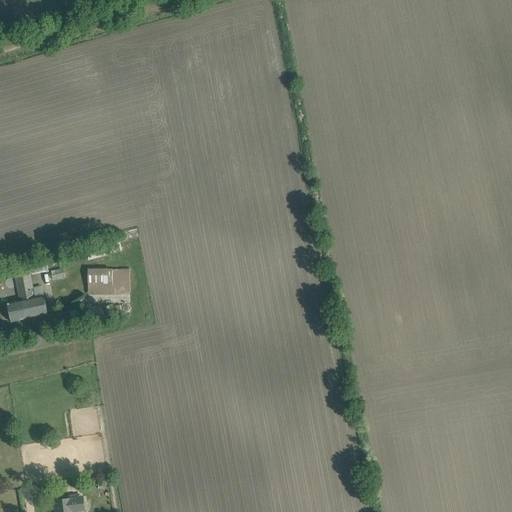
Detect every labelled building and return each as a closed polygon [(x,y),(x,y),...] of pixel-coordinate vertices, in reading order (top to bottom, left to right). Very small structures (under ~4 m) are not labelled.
[(48,314),(44,296),(35,297),(30,274),(49,270),(46,260),(38,261),(38,263),(29,264),(29,265),(15,268),(16,277),(15,277),(20,300),(7,303),(11,322),(48,314)] [(53,280),(66,278),(64,268),(51,271),(53,280)] [(131,294),(130,269),(89,269),(90,294),(131,294)] [(105,306),(107,317),(123,314),(121,305),(113,306),(113,305),(105,306)] [(87,320),(104,319),(104,306),(94,306),(94,307),(87,307),(87,320)] [(55,500),(56,511),(72,511),(85,510),(84,499),(71,501),(71,498),(55,500)]
